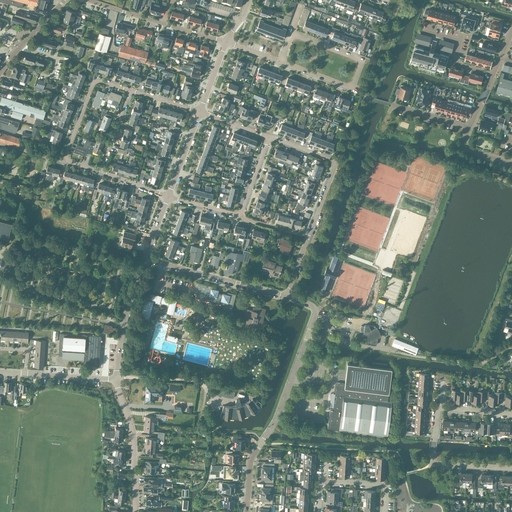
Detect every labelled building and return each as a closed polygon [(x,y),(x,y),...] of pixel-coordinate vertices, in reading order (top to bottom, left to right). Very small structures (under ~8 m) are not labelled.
[(0,0),(0,1),(23,8),(24,3),(29,4),(28,6),(34,8),(33,9),(45,13),(46,11),(47,8),(45,8),(47,2),(48,3),(48,0),(0,0)] [(144,6),(146,0),(144,0),(133,0),(132,7),(140,9),(141,6),(144,6)] [(154,13),(157,4),(153,2),(153,0),(148,0),(148,5),(150,6),(151,7),(149,12),(150,12),(151,13),(152,14),(153,14),(154,13)] [(182,0),(181,4),(183,5),(183,7),(194,10),(195,7),(196,7),(196,5),(197,3),(204,5),(205,2),(206,2),(206,1),(207,1),(207,0),(206,0),(216,0),(217,0),(221,2),(222,0),(231,3),(230,5),(235,6),(236,4),(240,6),(242,0),(182,0)] [(351,0),(349,0),(346,9),(353,12),(356,6),(354,5),(355,1),(351,0)] [(157,4),(154,13),(155,13),(155,14),(156,15),(158,15),(158,14),(160,15),(161,10),(162,9),(165,10),(167,3),(163,1),(162,5),(157,4)] [(364,13),(367,6),(361,3),(360,7),(357,6),(354,14),(357,15),(357,14),(363,16),(364,13)] [(369,15),(372,8),(367,6),(364,13),(369,15)] [(268,10),(262,8),(262,9),(261,9),(260,9),(259,12),(260,12),(260,13),(260,14),(263,16),(263,15),(268,16),(269,13),(272,14),(273,10),(268,9),(268,10)] [(375,17),(378,10),(372,8),(369,15),(373,17),(371,20),(374,21),(375,17)] [(431,20),(434,10),(430,9),(429,11),(426,10),(424,16),(428,17),(427,19),(431,20)] [(65,16),(80,20),(81,17),(75,15),(75,12),(67,10),(65,16)] [(384,22),(387,15),(383,13),(384,12),(378,10),(375,17),(374,21),(376,22),(377,19),(378,18),(381,19),(380,21),(384,22)] [(437,22),(440,12),(434,10),(431,20),(437,22)] [(16,11),(15,16),(24,20),(35,23),(37,16),(24,12),(23,13),(16,11)] [(442,23),(445,13),(440,12),(437,22),(442,23)] [(447,25),(450,15),(445,13),(442,23),(447,25)] [(343,17),(342,19),(347,21),(351,22),(353,15),(350,14),(348,19),(343,17)] [(470,16),(462,14),(460,20),(463,21),(461,27),(462,27),(462,28),(464,28),(466,28),(470,16)] [(450,15),(447,25),(453,26),(454,24),(457,25),(459,19),(456,18),(456,16),(450,15)] [(13,16),(11,21),(15,22),(14,23),(22,26),(22,24),(24,23),(24,22),(24,20),(13,16)] [(79,22),(80,20),(65,16),(64,22),(75,25),(77,21),(79,22)] [(478,19),(470,16),(466,28),(469,29),(469,30),(472,30),(474,24),(477,25),(478,19)] [(311,22),(306,20),(300,17),(298,24),(303,27),(303,28),(309,30),(311,22)] [(265,28),(266,25),(263,23),(264,21),(260,19),(258,26),(265,28)] [(488,27),(490,28),(501,31),(502,28),(501,27),(503,22),(493,19),(492,22),(490,21),(488,27)] [(314,32),(317,25),(311,22),(309,30),(314,32)] [(124,25),(118,23),(116,30),(115,33),(125,36),(127,30),(131,31),(133,26),(124,23),(124,25)] [(60,34),(62,28),(56,26),(56,25),(52,24),(49,32),(53,33),(54,32),(60,34)] [(320,34),(323,27),(317,25),(314,32),(320,34)] [(330,34),(332,28),(329,27),(329,29),(323,27),(320,34),(326,36),(327,33),(330,34)] [(99,34),(95,49),(96,49),(99,50),(106,52),(111,37),(107,36),(109,30),(103,28),(101,34),(99,34)] [(340,33),(334,31),(335,29),(332,28),(330,34),(333,35),(331,39),(337,41),(340,33)] [(500,34),(501,31),(490,28),(488,37),(498,40),(499,34),(500,34)] [(144,31),(138,29),(135,38),(140,40),(141,38),(150,40),(152,32),(144,29),(144,31)] [(346,35),(347,33),(341,30),(340,33),(337,41),(343,43),(346,35)] [(348,45),(352,34),(350,33),(349,36),(346,35),(343,43),(348,45)] [(355,35),(353,34),(348,45),(354,47),(355,45),(358,46),(361,38),(358,36),(357,39),(354,38),(355,35)] [(168,44),(170,36),(164,35),(160,48),(163,48),(165,43),(168,44)] [(367,52),(371,40),(364,37),(360,50),(367,52)] [(42,44),(54,48),(56,42),(44,38),(42,44)] [(183,53),(185,48),(182,47),(184,40),(176,38),(174,47),(178,48),(177,52),(180,53),(183,53)] [(196,55),(197,53),(198,50),(195,49),(196,43),(189,41),(187,47),(186,46),(185,50),(189,51),(189,53),(196,55)] [(496,52),(498,46),(484,42),(482,48),(496,52)] [(145,64),(147,57),(148,52),(121,45),(118,56),(145,64)] [(206,58),(209,47),(202,45),(200,51),(198,50),(197,53),(202,55),(202,56),(206,58)] [(424,49),(415,47),(411,60),(420,63),(419,66),(436,71),(437,67),(445,70),(449,56),(440,54),(439,57),(423,53),(424,49)] [(95,63),(98,52),(96,51),(93,59),(90,58),(89,61),(87,68),(93,70),(95,63)] [(471,63),(473,56),(467,54),(465,61),(471,63)] [(44,63),(45,60),(26,55),(24,62),(34,65),(35,61),(38,62),(37,63),(42,64),(42,65),(43,65),(43,64),(44,64),(44,63)] [(478,64),(480,58),(473,56),(471,63),(478,64)] [(484,66),(486,60),(480,58),(478,64),(484,66)] [(105,73),(107,67),(108,61),(106,60),(104,66),(101,65),(99,71),(105,73)] [(246,70),(247,67),(244,66),(245,63),(238,60),(236,66),(243,69),(246,70)] [(486,60),(484,66),(491,68),(490,69),(491,69),(493,61),(486,60)] [(200,72),(201,66),(194,64),(193,67),(184,64),(183,67),(200,72)] [(15,65),(11,77),(19,79),(22,80),(21,80),(26,82),(29,75),(24,73),(25,70),(22,69),(23,68),(15,65)] [(124,72),(126,66),(123,65),(122,68),(122,69),(121,71),(118,70),(116,76),(122,78),(124,72)] [(137,69),(138,67),(135,66),(134,69),(132,74),(130,74),(128,80),(133,82),(137,69)] [(242,72),(243,69),(236,66),(234,71),(247,76),(248,74),(242,72)] [(198,77),(200,72),(183,67),(182,69),(182,70),(191,72),(191,75),(198,77)] [(260,82),(261,79),(265,69),(259,67),(257,74),(260,75),(259,78),(258,81),(260,82)] [(464,83),(466,76),(461,74),(463,71),(458,69),(458,70),(451,68),(449,74),(461,77),(459,82),(464,83)] [(268,78),(271,71),(265,69),(261,79),(260,82),(263,83),(264,80),(265,77),(268,78)] [(246,79),(247,76),(234,71),(231,77),(239,80),(240,77),(243,78),(246,79)] [(274,80),(276,73),(271,71),(268,78),(274,80)] [(511,80),(503,78),(504,73),(502,72),(497,91),(511,95),(511,80)] [(83,81),(85,75),(79,73),(78,76),(70,73),(69,76),(71,77),(83,81)] [(276,73),(274,80),(280,83),(282,76),(276,73)] [(483,77),(476,75),(476,74),(471,73),(470,77),(466,76),(464,83),(468,84),(469,80),(481,83),(483,77)] [(151,87),(154,75),(151,74),(150,77),(148,76),(145,85),(151,87)] [(166,78),(166,76),(165,75),(164,78),(163,77),(161,83),(158,82),(156,89),(162,90),(164,84),(166,78)] [(81,87),(83,81),(71,77),(70,79),(73,81),(72,83),(81,87)] [(192,93),(192,90),(193,91),(194,88),(193,88),(193,87),(192,87),(193,85),(191,84),(193,79),(186,77),(184,85),(182,90),(184,91),(192,93)] [(289,93),(294,80),(288,78),(285,85),(288,86),(287,89),(286,92),(289,93)] [(44,89),(45,83),(46,81),(38,79),(36,86),(44,89)] [(1,86),(12,89),(13,87),(14,87),(23,91),(24,87),(21,86),(15,84),(3,80),(1,86)] [(297,89),(299,82),(294,80),(289,93),(291,94),(293,91),(294,88),(297,89)] [(302,91),(305,84),(299,82),(297,89),(302,91)] [(63,86),(79,92),(81,87),(72,83),(71,86),(68,85),(64,84),(63,86)] [(236,93),(238,86),(229,83),(227,90),(236,93)] [(302,91),(301,94),(300,97),(303,98),(304,95),(305,92),(308,93),(311,86),(305,84),(302,91)] [(400,89),(397,88),(395,94),(398,95),(398,96),(403,98),(407,86),(401,84),(400,89)] [(407,86),(403,98),(409,99),(411,93),(414,94),(416,88),(413,87),(412,88),(407,86)] [(434,93),(436,88),(431,86),(430,90),(420,87),(416,102),(420,104),(420,103),(423,104),(427,106),(431,92),(434,93)] [(69,89),(67,88),(65,87),(64,90),(68,91),(66,97),(72,100),(73,97),(77,98),(79,92),(72,90),(69,89)] [(11,92),(0,88),(0,94),(5,96),(11,98),(11,96),(15,97),(17,97),(18,94),(11,91),(11,92)] [(319,98),(322,90),(316,88),(313,96),(313,98),(313,99),(316,100),(314,103),(317,104),(318,101),(319,98)] [(325,100),(328,93),(322,90),(319,98),(325,100)] [(96,94),(92,105),(99,107),(100,104),(104,105),(105,101),(105,100),(107,94),(104,93),(98,91),(96,94)] [(190,99),(192,93),(184,91),(182,97),(190,99)] [(107,94),(105,100),(105,101),(108,101),(107,102),(117,106),(119,103),(122,96),(111,92),(110,93),(108,92),(107,94)] [(333,105),(335,99),(332,98),(333,95),(328,93),(325,100),(328,101),(330,102),(329,105),(332,106),(333,105)] [(44,110),(41,109),(2,97),(0,103),(0,107),(13,111),(23,114),(23,113),(30,116),(33,117),(43,120),(46,111),(44,110)] [(233,101),(234,99),(228,97),(227,99),(224,98),(222,103),(234,108),(235,105),(229,103),(230,100),(233,101)] [(340,109),(344,99),(339,97),(337,101),(335,99),(333,105),(332,106),(340,109)] [(434,110),(438,111),(441,100),(434,98),(432,104),(435,105),(434,110)] [(144,103),(144,101),(138,99),(137,101),(136,100),(134,106),(141,108),(143,109),(144,106),(141,105),(142,103),(144,103)] [(350,101),(344,99),(340,109),(349,113),(352,105),(349,104),(350,101)] [(444,112),(449,114),(452,103),(453,101),(447,99),(447,101),(444,112)] [(438,111),(444,112),(447,101),(441,100),(438,111)] [(460,117),(463,106),(464,104),(458,102),(457,104),(454,115),(460,117)] [(67,106),(61,103),(60,103),(58,106),(60,106),(72,111),(74,105),(68,103),(67,106)] [(234,108),(222,103),(219,109),(228,112),(230,109),(233,110),(234,108)] [(70,116),(72,111),(60,106),(58,106),(56,105),(55,108),(59,109),(62,110),(61,113),(70,116)] [(250,107),(251,106),(248,105),(247,108),(241,106),(238,113),(241,114),(240,117),(246,119),(248,112),(250,107)] [(463,106),(460,117),(466,119),(467,114),(470,115),(472,109),(463,106)] [(163,116),(165,109),(159,107),(158,111),(154,109),(152,115),(157,117),(158,115),(160,115),(160,118),(159,118),(158,122),(157,121),(156,123),(161,125),(162,122),(163,119),(163,116)] [(496,118),(498,111),(487,108),(485,115),(496,118)] [(13,111),(12,114),(11,117),(18,119),(21,120),(23,114),(13,111)] [(138,117),(139,114),(133,112),(131,118),(143,121),(144,119),(144,118),(138,117)] [(173,125),(172,129),(178,131),(179,128),(175,127),(177,121),(181,122),(183,114),(177,112),(175,120),(173,125)] [(267,114),(267,113),(265,112),(264,114),(261,113),(257,123),(262,125),(267,114)] [(68,122),(70,116),(61,113),(60,116),(57,115),(54,114),(53,117),(56,117),(68,122)] [(107,129),(111,119),(110,119),(111,116),(106,114),(102,113),(101,116),(104,117),(102,121),(99,120),(98,123),(97,125),(98,125),(100,126),(100,127),(107,129)] [(267,114),(262,125),(268,127),(269,124),(272,126),(274,120),(275,117),(267,114)] [(97,125),(98,123),(93,121),(94,117),(88,115),(87,119),(89,120),(85,130),(91,132),(93,129),(96,130),(98,125),(97,125)] [(16,133),(19,123),(10,120),(0,116),(0,128),(1,129),(16,133)] [(68,122),(56,117),(53,117),(52,120),(54,121),(55,121),(58,122),(57,125),(59,126),(65,128),(68,122)] [(42,119),(36,118),(33,126),(40,128),(42,119)] [(142,124),(143,121),(131,118),(129,124),(135,125),(134,128),(139,129),(139,126),(136,125),(136,122),(142,124)] [(491,133),(494,123),(481,120),(479,129),(491,133)] [(285,133),(288,126),(282,124),(279,131),(285,133)] [(211,131),(219,134),(220,132),(218,131),(220,128),(213,125),(211,131)] [(291,136),(293,128),(288,126),(285,133),(291,136)] [(35,141),(39,129),(36,127),(34,127),(31,134),(23,132),(22,137),(35,141)] [(139,129),(134,128),(132,127),(131,130),(125,129),(124,135),(139,139),(140,135),(136,134),(135,135),(134,134),(134,131),(138,132),(139,129)] [(296,138),(299,131),(293,128),(291,136),(296,138)] [(174,139),(175,133),(168,130),(167,134),(165,133),(161,132),(160,134),(160,135),(164,136),(166,136),(174,139)] [(0,139),(2,141),(2,142),(42,154),(43,150),(55,153),(56,149),(4,135),(5,133),(0,131),(0,139)] [(60,139),(62,133),(56,131),(55,134),(49,131),(48,134),(60,139)] [(218,136),(219,134),(211,131),(209,137),(215,139),(217,136),(218,136)] [(299,131),(296,138),(302,140),(303,137),(306,138),(308,132),(305,131),(305,133),(299,131)] [(237,143),(240,135),(234,132),(232,139),(235,140),(234,142),(231,149),(234,150),(236,146),(237,143)] [(315,144),(317,137),(312,135),(312,133),(309,132),(307,138),(310,139),(309,142),(315,144)] [(58,145),(60,139),(48,134),(47,137),(53,139),(52,142),(58,145)] [(138,142),(139,139),(124,135),(122,140),(132,143),(133,140),(138,142)] [(172,144),(174,139),(166,136),(164,136),(160,135),(159,137),(165,139),(164,142),(172,144)] [(243,143),(245,137),(240,135),(237,143),(239,143),(240,142),(243,143)] [(214,143),(215,139),(209,137),(207,142),(215,145),(216,143),(214,143)] [(248,147),(251,139),(245,137),(243,143),(246,144),(243,153),(245,154),(248,147)] [(320,147),(323,139),(317,137),(315,144),(320,147)] [(77,145),(74,151),(85,155),(86,152),(89,153),(91,147),(90,147),(91,141),(86,139),(84,145),(83,147),(79,145),(77,145)] [(251,139),(248,147),(245,154),(251,156),(253,152),(250,151),(251,148),(250,148),(251,146),(255,147),(257,141),(251,139)] [(326,149),(329,141),(323,139),(320,147),(326,149)] [(91,147),(89,153),(92,154),(93,151),(100,153),(104,143),(97,140),(96,143),(91,141),(90,147),(91,147)] [(135,144),(132,143),(122,140),(120,146),(126,148),(125,151),(127,151),(131,152),(131,153),(134,153),(134,151),(132,151),(132,150),(127,148),(128,145),(134,147),(135,144)] [(329,141),(326,149),(332,151),(334,144),(329,141)] [(170,150),(172,144),(164,142),(164,145),(158,143),(157,146),(163,148),(170,150)] [(214,148),(215,145),(207,142),(205,148),(211,151),(212,147),(214,148)] [(159,150),(158,153),(157,156),(161,157),(165,158),(166,155),(169,156),(170,150),(163,148),(157,146),(156,149),(158,149),(159,150)] [(210,154),(211,151),(205,148),(203,154),(211,157),(217,159),(218,157),(211,155),(210,154)] [(279,159),(282,151),(276,149),(273,156),(276,158),(275,160),(278,161),(279,159)] [(285,161),(288,153),(282,151),(279,159),(285,161)] [(289,165),(290,163),(293,155),(288,153),(285,161),(284,163),(289,165)] [(217,159),(211,157),(203,154),(200,159),(207,162),(208,158),(210,159),(216,161),(217,159)] [(246,165),(248,159),(247,159),(247,156),(239,154),(238,157),(240,158),(239,160),(235,159),(234,160),(233,160),(232,160),(231,162),(234,163),(237,163),(240,164),(246,165)] [(161,157),(157,156),(156,155),(155,158),(154,161),(151,160),(150,163),(153,164),(156,164),(163,167),(165,161),(161,159),(161,157)] [(299,167),(301,160),(298,159),(299,157),(293,155),(290,163),(289,165),(292,166),(293,164),(296,165),(296,166),(299,167)] [(133,162),(133,160),(134,159),(132,158),(131,162),(130,161),(129,165),(126,164),(126,165),(125,166),(124,173),(129,174),(133,162)] [(206,165),(207,162),(200,159),(198,165),(206,168),(213,171),(214,168),(206,165)] [(118,171),(121,161),(118,160),(117,164),(114,163),(112,169),(118,171)] [(321,172),(323,166),(320,165),(322,162),(317,160),(315,167),(312,166),(311,168),(321,172)] [(137,174),(139,168),(135,166),(136,163),(133,162),(129,174),(135,176),(136,173),(137,174)] [(240,164),(237,163),(234,163),(233,165),(239,167),(238,170),(245,171),(246,165),(240,164)] [(213,171),(206,168),(198,165),(196,171),(202,173),(204,170),(206,170),(205,171),(212,173),(213,171)] [(50,180),(53,181),(55,175),(58,176),(60,170),(54,168),(50,180)] [(309,177),(318,181),(319,178),(320,178),(321,178),(321,175),(320,174),(321,172),(311,168),(310,171),(311,172),(310,175),(309,177)] [(245,171),(238,170),(235,169),(235,172),(232,171),(231,172),(231,174),(243,177),(245,171)] [(276,175),(278,172),(268,169),(267,172),(268,172),(266,178),(273,180),(276,181),(277,179),(274,178),(275,175),(276,175)] [(161,172),(154,170),(151,170),(150,175),(160,178),(161,172)] [(73,187),(77,174),(71,173),(69,179),(68,182),(71,183),(70,186),(73,187)] [(73,187),(76,187),(78,182),(81,182),(83,176),(77,174),(73,187)] [(243,177),(231,174),(230,177),(233,178),(232,181),(242,183),(243,183),(243,180),(243,179),(243,177)] [(158,184),(160,178),(150,175),(149,178),(151,179),(150,182),(158,184)] [(317,184),(318,181),(309,177),(308,180),(307,180),(306,183),(303,182),(302,184),(313,188),(315,183),(317,184)] [(93,186),(94,179),(88,178),(87,184),(86,184),(85,190),(88,191),(89,188),(89,185),(93,186)] [(276,182),(276,181),(273,180),(266,178),(264,183),(271,186),(274,187),(275,184),(277,185),(278,182),(276,182)] [(197,184),(194,183),(193,186),(194,186),(193,189),(190,188),(188,195),(194,196),(196,190),(196,187),(197,184)] [(271,186),(264,183),(262,189),(272,193),(276,194),(277,192),(270,189),(271,186)] [(311,194),(313,188),(302,184),(301,187),(304,188),(303,191),(311,194)] [(206,199),(209,186),(206,186),(204,192),(202,191),(200,198),(206,199)] [(109,193),(107,199),(110,200),(111,197),(114,198),(116,189),(111,187),(109,193)] [(116,189),(114,198),(117,199),(114,206),(118,207),(119,203),(122,190),(116,189)] [(271,196),(272,193),(262,189),(260,195),(259,194),(258,197),(267,201),(268,198),(267,198),(268,195),(271,196)] [(118,207),(120,208),(123,200),(126,201),(128,192),(122,190),(119,203),(118,207)] [(309,200),(311,194),(303,191),(301,190),(299,196),(301,197),(309,200)] [(141,201),(138,201),(135,200),(136,196),(133,195),(131,201),(134,202),(135,202),(135,203),(140,204),(148,206),(149,200),(142,198),(141,201)] [(235,200),(222,197),(219,196),(218,202),(221,202),(222,200),(225,201),(225,200),(228,201),(227,204),(234,206),(235,200)] [(301,197),(299,196),(298,196),(297,198),(300,200),(299,203),(298,202),(297,204),(297,205),(303,207),(304,205),(306,205),(309,200),(301,197)] [(11,212),(14,200),(5,197),(5,199),(0,197),(0,205),(3,206),(2,210),(11,212)] [(266,204),(267,201),(258,197),(257,200),(255,206),(266,210),(266,207),(264,206),(265,203),(266,204)] [(264,216),(266,210),(255,206),(253,212),(254,212),(253,215),(258,216),(259,214),(261,215),(264,216)] [(192,218),(187,216),(188,213),(182,210),(180,216),(186,218),(191,220),(191,221),(192,221),(195,222),(197,215),(192,214),(192,218)] [(282,224),(285,213),(282,212),(281,215),(278,214),(279,213),(276,213),(274,219),(277,220),(276,222),(282,224)] [(290,218),(291,215),(285,213),(282,224),(288,225),(290,218)] [(143,223),(145,218),(131,214),(130,216),(130,217),(134,218),(136,218),(135,221),(134,225),(139,226),(140,223),(143,223)] [(294,227),(297,216),(294,215),(293,218),(290,218),(288,225),(294,227)] [(8,222),(9,219),(0,216),(0,238),(7,240),(8,239),(9,239),(13,225),(11,224),(12,223),(8,222)] [(300,228),(302,221),(299,220),(299,217),(297,216),(294,227),(300,228)] [(183,227),(184,224),(177,222),(175,227),(187,232),(188,229),(185,228),(183,227)] [(224,222),(221,234),(223,234),(224,229),(228,230),(230,224),(224,222)] [(186,235),(187,232),(175,227),(173,233),(179,235),(181,232),(183,233),(186,235)] [(265,244),(266,239),(264,238),(265,233),(254,230),(252,238),(259,240),(258,242),(265,244)] [(135,240),(136,235),(124,232),(122,239),(123,239),(121,245),(126,247),(125,250),(130,251),(133,240),(135,240)] [(288,254),(293,242),(280,238),(277,246),(281,247),(279,251),(288,254)] [(171,239),(169,244),(183,250),(184,247),(179,245),(180,242),(178,241),(171,239)] [(169,244),(167,250),(179,254),(180,251),(183,252),(183,250),(169,244)] [(200,256),(202,249),(192,246),(190,251),(192,251),(190,260),(198,262),(200,256)] [(167,250),(165,255),(173,259),(174,258),(175,255),(179,256),(179,254),(167,250)] [(222,259),(224,253),(221,252),(219,257),(213,255),(210,266),(214,267),(217,268),(220,259),(222,259)] [(236,253),(229,252),(226,263),(231,264),(229,271),(237,273),(240,260),(242,261),(243,255),(236,253)] [(326,275),(321,289),(326,291),(328,291),(333,279),(335,280),(338,272),(336,271),(340,261),(341,258),(334,256),(333,259),(329,269),(327,268),(324,275),(326,275)] [(262,259),(261,262),(264,263),(262,269),(272,272),(272,275),(279,277),(280,273),(282,266),(282,267),(275,265),(275,263),(264,260),(262,259)] [(5,264),(4,271),(5,271),(7,272),(7,275),(10,276),(11,275),(16,277),(18,270),(15,270),(16,261),(9,260),(8,265),(5,264)] [(220,304),(223,294),(223,293),(223,294),(218,293),(218,290),(214,289),(215,287),(196,282),(193,292),(197,293),(196,298),(220,304)] [(223,294),(220,304),(225,306),(224,310),(231,312),(236,294),(228,292),(227,295),(223,294)] [(156,301),(157,296),(151,295),(150,301),(145,300),(140,319),(149,321),(154,301),(156,301)] [(176,301),(162,297),(160,302),(170,305),(168,313),(173,314),(176,301)] [(383,310),(385,304),(381,303),(378,302),(376,308),(383,310)] [(258,308),(257,307),(254,309),(253,310),(246,308),(242,321),(237,320),(235,329),(244,331),(245,328),(252,330),(253,326),(265,329),(267,322),(263,320),(266,309),(258,307),(258,308)] [(114,332),(115,327),(112,326),(112,325),(106,324),(104,331),(110,332),(114,332)] [(375,326),(369,325),(365,325),(364,326),(361,325),(360,332),(363,332),(363,333),(362,333),(367,343),(371,341),(370,343),(377,344),(378,338),(381,336),(376,327),(375,327),(375,326)] [(21,332),(21,341),(28,342),(29,332),(21,332)] [(85,335),(60,334),(58,356),(62,356),(62,359),(84,361),(83,365),(99,366),(101,336),(85,335)] [(415,355),(418,348),(395,339),(392,346),(415,355)] [(386,368),(387,364),(372,362),(371,366),(347,363),(345,384),(337,382),(332,416),(329,415),(328,429),(339,430),(339,431),(387,437),(392,402),(387,401),(391,369),(386,368)] [(11,391),(12,383),(5,382),(5,387),(4,387),(4,394),(7,394),(7,390),(11,391)] [(14,399),(19,399),(19,395),(22,395),(26,396),(26,392),(27,384),(20,383),(20,388),(19,388),(18,392),(15,392),(14,399)] [(146,386),(146,401),(162,402),(163,389),(166,389),(166,391),(180,391),(181,385),(162,385),(162,387),(146,386)] [(217,387),(216,393),(218,394),(230,398),(231,397),(234,398),(235,392),(217,387)] [(452,389),(452,396),(455,396),(454,399),(454,402),(456,402),(456,404),(460,404),(460,403),(460,392),(459,392),(459,390),(452,389)] [(468,401),(469,390),(462,390),(462,392),(460,392),(460,403),(462,403),(462,404),(465,404),(465,401),(468,401)] [(477,393),(472,393),(472,391),(469,390),(468,401),(471,401),(471,403),(477,404),(477,393)] [(486,398),(486,391),(483,391),(483,392),(477,392),(477,393),(477,404),(477,405),(480,405),(480,404),(482,404),(482,401),(485,402),(486,398)] [(494,406),(494,395),(489,394),(489,392),(486,391),(486,398),(489,398),(488,404),(490,404),(490,406),(494,406)] [(500,392),(500,393),(494,393),(494,395),(494,406),(497,406),(497,405),(499,405),(499,402),(502,402),(503,399),(503,392),(500,392)] [(511,406),(511,395),(506,395),(506,393),(503,392),(503,399),(506,399),(505,405),(507,405),(507,407),(511,407),(511,406)] [(255,401),(252,399),(250,401),(250,400),(246,403),(244,404),(243,404),(241,405),(240,401),(240,400),(239,400),(238,399),(237,399),(237,400),(236,400),(236,401),(235,401),(235,402),(236,406),(234,407),(231,407),(231,406),(226,406),(223,406),(220,417),(225,418),(230,419),(230,418),(234,418),(239,418),(239,419),(244,417),(248,415),(252,413),(253,414),(257,411),(256,410),(260,407),(259,406),(262,404),(257,399),(255,401)] [(173,419),(173,413),(166,412),(166,415),(154,414),(154,417),(145,416),(145,424),(155,424),(158,425),(158,421),(155,421),(155,417),(159,417),(166,418),(173,419)] [(487,433),(488,423),(481,422),(481,427),(478,427),(478,436),(481,436),(481,432),(487,433)] [(488,423),(487,433),(493,433),(492,437),(496,437),(496,428),(493,428),(494,423),(488,423)] [(154,432),(155,424),(145,424),(144,431),(154,432)] [(505,434),(505,424),(500,424),(500,430),(496,430),(496,436),(502,437),(502,434),(505,434)] [(425,436),(425,428),(415,427),(415,433),(416,433),(416,436),(425,436)] [(109,434),(108,436),(115,437),(114,441),(115,441),(114,443),(120,444),(121,442),(122,435),(116,434),(109,434)] [(245,449),(245,440),(242,440),(242,437),(233,436),(233,442),(237,442),(236,448),(245,449)] [(146,438),(146,445),(156,446),(160,446),(160,444),(157,444),(157,443),(156,443),(156,438),(146,438)] [(146,445),(145,453),(150,453),(149,456),(163,457),(163,454),(155,453),(156,446),(146,445)] [(239,463),(239,455),(233,454),(232,454),(232,451),(226,451),(225,454),(226,454),(226,463),(232,463),(233,463),(239,463)] [(281,463),(281,461),(281,459),(280,459),(280,451),(272,451),(271,459),(274,459),(274,463),(281,463)] [(261,472),(271,473),(272,467),(274,467),(274,464),(265,463),(264,466),(262,466),(262,468),(261,468),(261,472)] [(238,478),(238,470),(235,470),(235,467),(224,466),(224,478),(238,478)] [(125,480),(126,474),(118,472),(113,471),(113,467),(107,467),(107,471),(113,472),(112,474),(118,475),(117,478),(125,480)] [(271,479),(271,473),(261,472),(261,477),(262,477),(262,479),(267,479),(266,482),(273,483),(274,479),(271,479)] [(467,473),(461,473),(460,479),(457,479),(457,486),(460,487),(460,485),(462,485),(462,482),(466,482),(467,473)] [(467,473),(466,482),(469,483),(469,485),(472,485),(471,487),(475,487),(475,480),(472,480),(472,474),(467,473)] [(487,484),(488,475),(482,474),(481,481),(478,480),(478,488),(483,488),(484,484),(487,484)] [(488,475),(487,484),(493,484),(492,489),(496,489),(496,482),(493,481),(493,475),(488,475)] [(508,485),(508,476),(503,476),(502,482),(499,482),(498,489),(504,489),(504,487),(508,487),(508,485)] [(150,486),(158,487),(158,479),(156,479),(156,478),(144,477),(144,483),(150,483),(150,486)] [(16,511),(19,485),(0,483),(0,508),(6,509),(5,511),(16,511)] [(235,484),(227,483),(226,484),(223,483),(222,489),(226,490),(226,492),(232,493),(235,493),(235,488),(235,484)] [(261,487),(261,493),(273,494),(273,485),(266,484),(266,488),(261,487)] [(327,491),(327,494),(328,494),(327,497),(338,497),(340,498),(340,493),(343,493),(343,489),(335,488),(334,491),(331,491),(330,491),(327,491)] [(273,494),(261,493),(260,500),(265,500),(265,503),(272,504),(273,494)] [(112,495),(111,497),(115,498),(118,499),(117,502),(115,502),(115,506),(120,506),(121,503),(121,502),(124,503),(125,497),(118,495),(116,495),(112,494),(112,495)] [(146,498),(146,505),(161,506),(161,499),(175,500),(175,497),(160,496),(160,499),(146,498)] [(233,508),(234,500),(231,500),(231,496),(224,496),(223,500),(225,500),(224,506),(229,507),(229,508),(233,508)] [(338,497),(327,497),(327,499),(327,502),(334,502),(334,505),(340,506),(342,506),(342,502),(337,500),(338,497)]
